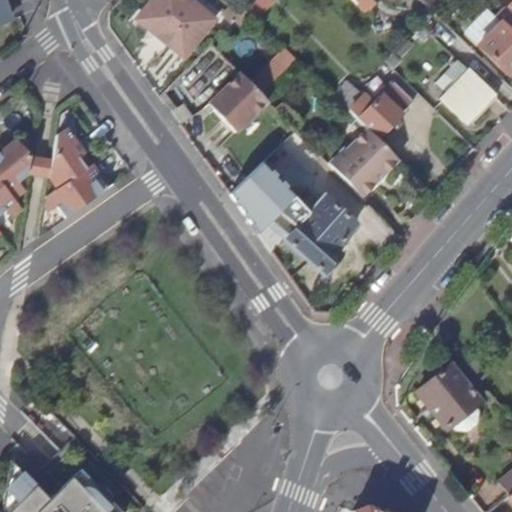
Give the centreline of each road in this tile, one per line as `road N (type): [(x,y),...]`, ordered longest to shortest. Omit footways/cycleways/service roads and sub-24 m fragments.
road 1 (residential): [(72,19),(309,353)]
road 2 (tertiary): [(350,352),(511,169)]
road 3 (residential): [(296,511),(323,473),(342,461),(404,461)]
